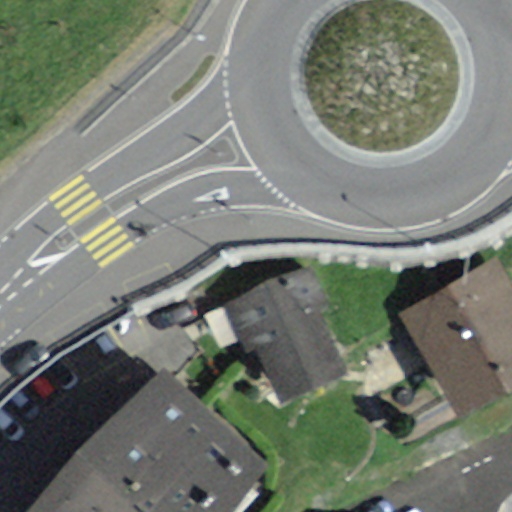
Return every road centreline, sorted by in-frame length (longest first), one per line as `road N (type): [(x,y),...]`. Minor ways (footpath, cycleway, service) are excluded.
road 1 (secondary): [(256,73),(70,203),(37,243),(19,286)]
road 2 (secondary): [(19,286),(190,197),(308,179)]
road 3 (secondary): [(308,179),(344,198),(424,196),(459,177),(487,147)]
road 4 (secondary): [(256,73),(268,133),(308,179)]
road 5 (secondary): [(487,147),(507,89),(498,29)]
